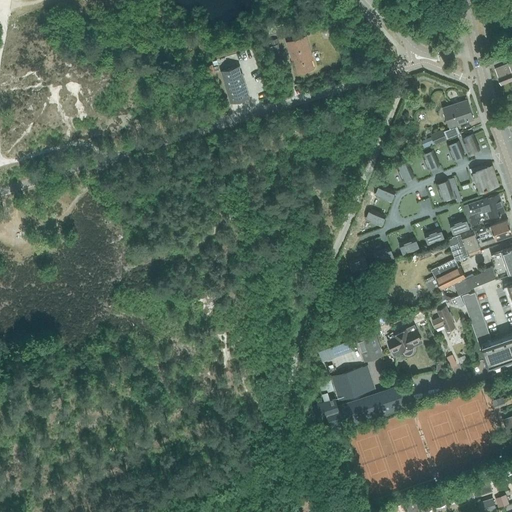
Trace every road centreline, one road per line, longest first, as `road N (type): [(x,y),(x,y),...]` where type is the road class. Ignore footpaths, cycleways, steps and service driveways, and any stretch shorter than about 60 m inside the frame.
road 1 (tertiary): [(511,172),(475,48)]
road 2 (unclassified): [(372,0),(420,51),(475,48)]
